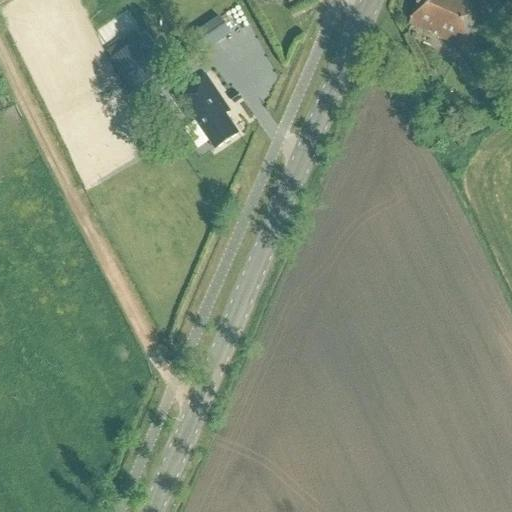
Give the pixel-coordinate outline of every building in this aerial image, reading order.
[(421,0),(410,26),(470,52),(490,6),(475,0),(421,0)] [(114,60),(112,61),(134,92),(167,68),(145,37),(143,39),(114,60)] [(441,73),(452,53),(441,46),(429,66),(441,73)] [(215,151),(240,135),(227,115),(231,112),(207,74),(173,96),(192,125),(197,122),(215,151)] [(239,94),(230,100),(235,108),(244,102),(239,94)] [(135,201),(145,188),(128,175),(118,188),(135,201)]
